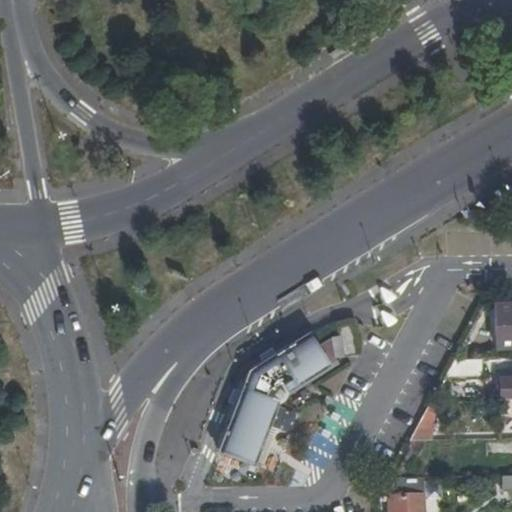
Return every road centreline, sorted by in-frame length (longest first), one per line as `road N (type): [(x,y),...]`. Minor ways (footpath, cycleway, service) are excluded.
road 1 (primary): [(235,304),(511,141)]
road 2 (motorway): [(273,126),(186,146),(128,136),(84,115),(55,88),(23,19)]
road 3 (primary): [(507,0),(449,20),(273,126)]
road 4 (primary): [(273,126),(157,202),(47,229)]
road 5 (primary): [(142,511),(158,424),(185,370),(235,304)]
road 6 (primary): [(90,465),(179,338),(235,304)]
road 7 (motorway): [(47,229),(21,61),(23,19)]
road 8 (primary): [(90,465),(70,366),(35,275)]
